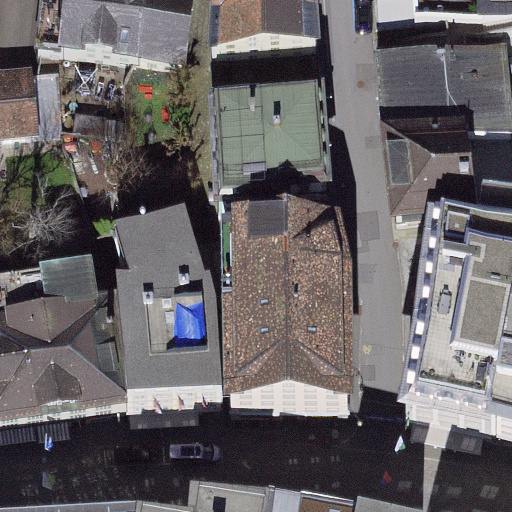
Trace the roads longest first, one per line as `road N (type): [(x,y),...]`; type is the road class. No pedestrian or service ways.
road 1 (residential): [(342,0),(371,259),(373,483)]
road 2 (residential): [(0,486),(236,478),(373,483)]
